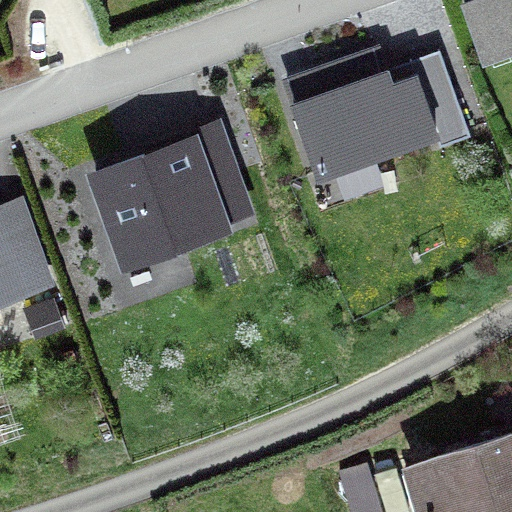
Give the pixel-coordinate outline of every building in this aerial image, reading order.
[(511,0),(462,0),(482,57),(511,47),(511,0)] [(322,88),(292,98),(315,166),(433,124),(439,140),(470,130),(460,102),(433,111),(419,69),(394,77),(379,36),(312,60),(322,88)] [(126,256),(231,218),(200,130),(94,168),(126,256)] [(0,216),(0,296),(52,279),(43,253),(16,263),(0,216)] [(66,323),(54,291),(22,302),(33,334),(66,323)] [(511,511),(511,429),(415,458),(431,511),(511,511)] [(383,511),(367,456),(338,465),(352,511),(383,511)]
